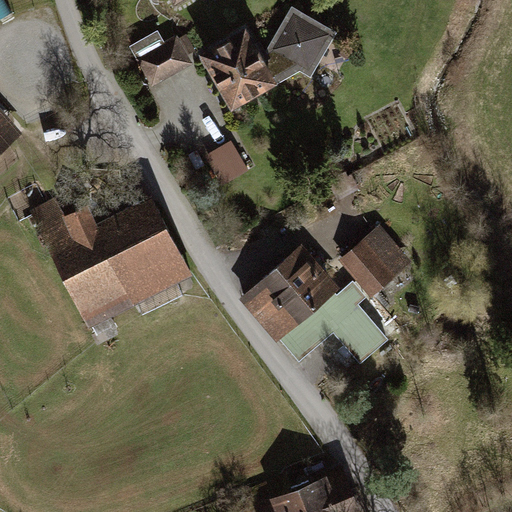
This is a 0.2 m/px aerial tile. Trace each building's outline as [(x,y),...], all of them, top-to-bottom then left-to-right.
[(166,0),(176,14),(197,0),(166,0)] [(294,12),(268,56),(263,59),(281,89),(303,76),(312,81),(338,38),(294,12)] [(247,32),(199,60),(232,117),(281,89),(263,59),(247,32)] [(177,40),(132,66),(150,95),(195,68),(177,40)] [(0,109),(0,155),(23,134),(0,109)] [(233,140),(207,153),(222,182),(247,170),(233,140)] [(192,282),(153,200),(96,227),(87,209),(65,220),(57,203),(31,215),(87,332),(192,282)] [(402,333),(373,299),(413,266),(381,229),(326,276),(303,249),(242,301),(298,367),(335,336),(362,368),(402,333)] [(359,511),(343,467),(252,501),(256,511),(359,511)]
